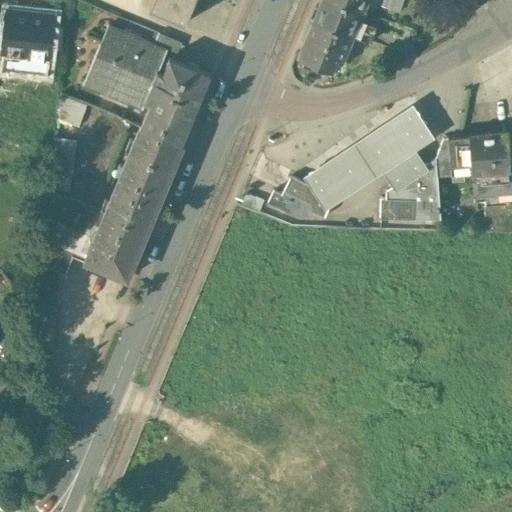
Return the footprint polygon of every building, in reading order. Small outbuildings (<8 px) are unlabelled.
[(152,0),(149,8),(185,23),(195,0),(152,0)] [(361,14),(329,0),(321,0),(313,21),(349,39),(351,37),(357,24),(362,26),(367,17),(361,14)] [(367,0),(329,0),(361,14),(367,0)] [(0,76),(53,83),(57,51),(62,51),(65,25),(61,25),(63,9),(1,2),(0,7),(0,76)] [(349,39),(313,21),(298,57),(313,64),(313,65),(329,72),(335,59),(339,61),(349,39)] [(167,49),(108,24),(84,83),(142,107),(158,69),(167,49)] [(362,26),(357,24),(351,37),(370,44),(375,31),(362,26)] [(211,73),(169,56),(163,71),(158,69),(145,101),(150,103),(141,126),(182,143),(211,73)] [(81,101),(61,93),(57,117),(74,119),(81,101)] [(413,103),(304,175),(309,183),(316,192),(325,205),(327,207),(383,171),(393,186),(424,165),(423,164),(425,162),(416,149),(435,137),(413,103)] [(125,162),(167,179),(182,143),(141,126),(125,162)] [(76,132),(56,129),(48,188),(65,195),(76,132)] [(511,185),(508,130),(469,134),(469,135),(471,172),(473,196),(484,195),(497,194),(497,187),(511,186),(511,185)] [(469,135),(448,137),(451,174),(471,172),(469,135)] [(443,137),(435,158),(437,175),(451,174),(448,137),(443,137)] [(393,186),(388,190),(387,188),(386,189),(386,190),(387,190),(387,196),(385,196),(385,197),(382,197),(382,196),(380,196),(380,198),(381,198),(381,215),(379,215),(379,217),(413,218),(413,217),(441,218),(437,175),(435,158),(426,163),(425,162),(423,164),(424,165),(393,186)] [(167,179),(125,162),(110,198),(152,215),(167,179)] [(334,196),(292,175),(291,177),(290,176),(289,177),(291,178),(283,192),(282,192),(282,193),(312,209),(314,210),(325,216),(326,213),(325,213),(332,198),(333,198),(334,196)] [(511,186),(497,187),(497,194),(484,195),(485,206),(509,204),(511,203),(511,186)] [(65,195),(48,188),(44,213),(34,304),(55,306),(58,270),(65,273),(73,255),(85,260),(95,236),(105,212),(65,195)] [(312,209),(282,193),(274,189),(268,202),(293,214),(309,215),(312,209)] [(152,215),(110,198),(108,204),(105,211),(105,212),(95,236),(137,252),(150,221),(152,215)] [(485,206),(484,206),(485,218),(486,230),(486,231),(511,232),(509,204),(485,206)] [(485,218),(474,219),(475,231),(486,230),(485,218)] [(137,252),(95,236),(85,260),(127,277),(137,252)] [(57,307),(35,304),(32,335),(54,337),(57,307)] [(1,369),(0,370),(0,388),(10,382),(1,369)]
